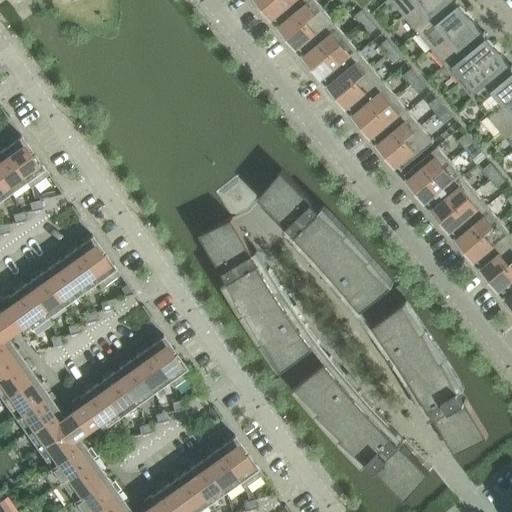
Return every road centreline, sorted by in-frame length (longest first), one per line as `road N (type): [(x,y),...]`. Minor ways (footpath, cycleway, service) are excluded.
road 1 (residential): [(511,362),(210,0)]
road 2 (residential): [(128,463),(242,377)]
road 3 (residential): [(58,363),(171,281)]
road 4 (residential): [(100,178),(171,281)]
road 5 (residential): [(242,377),(314,478)]
road 6 (residential): [(0,251),(100,178)]
